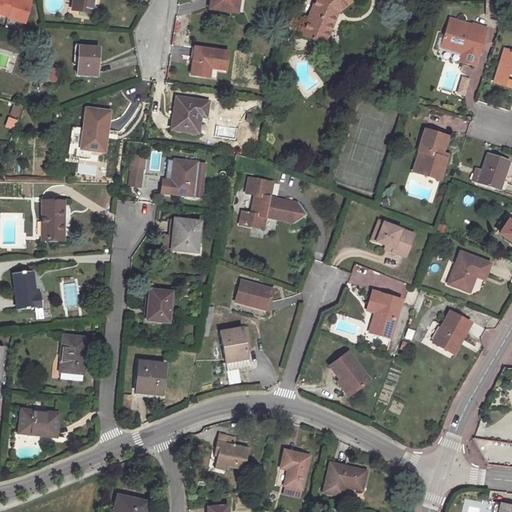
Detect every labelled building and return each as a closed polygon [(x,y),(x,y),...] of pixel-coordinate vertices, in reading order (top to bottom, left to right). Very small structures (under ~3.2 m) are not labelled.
[(0,0),(0,13),(7,16),(11,0),(0,0)] [(11,0),(7,16),(7,17),(25,22),(31,1),(26,0),(11,0)] [(73,0),(72,10),(91,13),(93,0),(73,0)] [(210,0),(209,9),(241,14),(243,0),(210,0)] [(339,9),(341,10),(352,0),(315,0),(300,36),(311,40),(313,36),(326,41),(335,16),(333,15),(334,12),(339,9)] [(503,0),(485,0),(485,13),(503,13),(503,0)] [(474,65),(486,30),(450,19),(445,35),(441,47),(462,53),(459,61),(474,65)] [(445,35),(440,34),(435,48),(440,50),(441,47),(445,35)] [(324,45),(326,41),(313,36),(311,40),(324,45)] [(98,48),(80,46),(77,74),(96,76),(98,48)] [(227,52),(193,47),(192,59),(189,75),(215,79),(216,69),(225,70),(227,52)] [(511,52),(504,49),(495,77),(506,80),(508,73),(511,74),(511,52)] [(56,69),(47,70),(49,83),(58,81),(56,69)] [(49,83),(47,70),(37,72),(39,90),(45,89),(44,84),(49,83)] [(493,82),(511,87),(511,81),(506,80),(495,77),(493,82)] [(468,80),(462,78),(457,93),(463,95),(468,80)] [(206,118),(208,102),(175,97),(171,129),(197,132),(200,117),(206,118)] [(22,105),(14,103),(10,114),(18,116),(22,105)] [(100,129),(106,130),(109,113),(86,110),(80,149),(97,151),(97,149),(100,129)] [(104,150),(106,130),(100,129),(97,149),(104,150)] [(440,156),(442,153),(446,137),(424,130),(418,150),(419,151),(422,151),(417,172),(439,179),(446,158),(440,156)] [(413,171),(417,172),(422,151),(419,151),(413,171)] [(482,170),(478,183),(500,189),(509,162),(487,154),(482,170)] [(204,174),(205,174),(206,165),(176,161),(173,179),(176,180),(176,183),(164,181),(162,192),(189,196),(191,186),(194,186),(195,180),(203,181),(204,174)] [(472,180),(478,183),(482,170),(476,168),(472,180)] [(141,174),(131,172),(129,184),(139,186),(141,174)] [(272,183),(249,179),(246,193),(254,194),(250,213),(242,212),(239,224),(263,229),(265,216),(266,212),(272,214),(272,218),(292,222),(304,214),(295,204),(275,199),(274,204),(268,202),(269,198),(272,183)] [(203,181),(195,180),(194,186),(191,186),(189,196),(201,197),(203,181)] [(41,241),(63,241),(63,201),(42,201),(41,241)] [(199,222),(174,220),(173,231),(172,236),(168,235),(164,235),(162,249),(196,252),(199,222)] [(383,222),(378,220),(371,239),(376,241),(383,222)] [(511,223),(508,221),(499,233),(511,241),(511,223)] [(405,256),(414,234),(383,222),(376,241),(385,244),(393,247),(391,251),(405,256)] [(494,265),(464,253),(451,285),(472,294),(479,278),(481,274),(483,273),(490,275),(494,265)] [(13,273),(17,309),(41,306),(40,294),(40,293),(34,294),(31,271),(13,273)] [(479,278),(487,281),(490,275),(483,273),(481,274),(479,278)] [(273,290),(241,281),(235,302),(267,310),(273,290)] [(172,292),(150,289),(146,320),(168,322),(172,292)] [(388,344),(401,299),(372,291),(366,310),(374,313),(377,313),(372,333),(378,335),(377,340),(388,344)] [(213,308),(207,307),(201,334),(208,335),(213,308)] [(460,335),(463,337),(470,323),(449,312),(433,341),(450,351),(460,335)] [(377,313),(374,313),(369,332),(372,333),(377,313)] [(247,327),(242,328),(246,352),(251,351),(247,327)] [(246,352),(242,328),(219,331),(226,371),(248,368),(246,352)] [(454,353),(463,337),(460,335),(450,351),(454,353)] [(60,371),(83,373),(86,338),(63,336),(59,371),(60,371)] [(347,382),(354,391),(368,380),(347,352),(329,366),(333,372),(331,374),(341,387),(347,382)] [(164,364),(138,362),(135,392),(161,395),(164,364)] [(82,382),(83,373),(60,371),(60,379),(82,382)] [(348,396),(354,391),(347,382),(341,387),(348,396)] [(21,410),(18,433),(56,437),(58,414),(21,410)] [(235,438),(218,435),(214,451),(217,451),(216,456),(215,464),(225,466),(244,470),(248,448),(234,445),(235,438)] [(308,456),(283,450),(280,468),(287,470),(282,495),(299,499),(308,456)] [(361,491),(365,471),(330,463),(323,492),(342,496),(345,487),(361,491)] [(144,511),(147,503),(117,496),(113,511),(144,511)]
